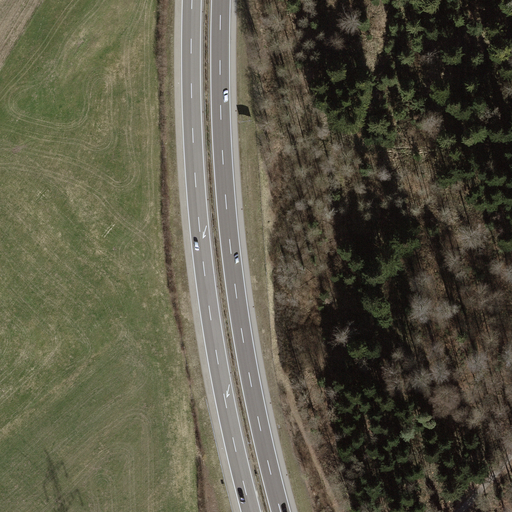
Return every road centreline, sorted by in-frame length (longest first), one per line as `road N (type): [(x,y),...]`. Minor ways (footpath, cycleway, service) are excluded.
road 1 (motorway): [(280,511),(232,268),(221,0)]
road 2 (motorway): [(192,0),(198,217),(251,511)]
